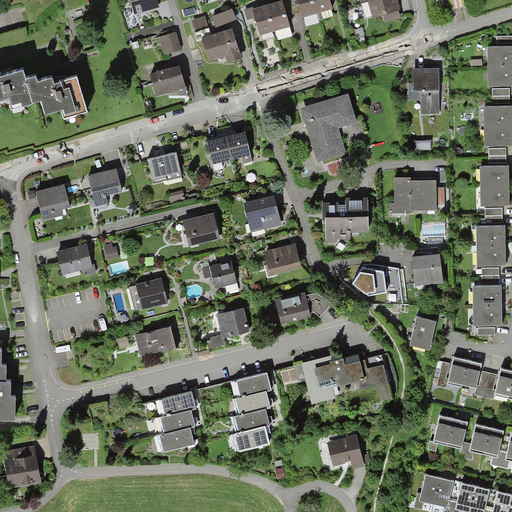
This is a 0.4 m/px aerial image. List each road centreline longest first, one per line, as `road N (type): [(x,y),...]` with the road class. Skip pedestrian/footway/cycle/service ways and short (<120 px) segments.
road 1 (residential): [(49,403),(361,330)]
road 2 (residential): [(63,472),(218,470),(286,495),(314,485),(331,489),(351,511)]
road 3 (residential): [(5,169),(49,403)]
road 4 (residential): [(5,169),(204,109)]
road 5 (residential): [(255,91),(324,270)]
road 6 (residential): [(255,91),(427,34)]
